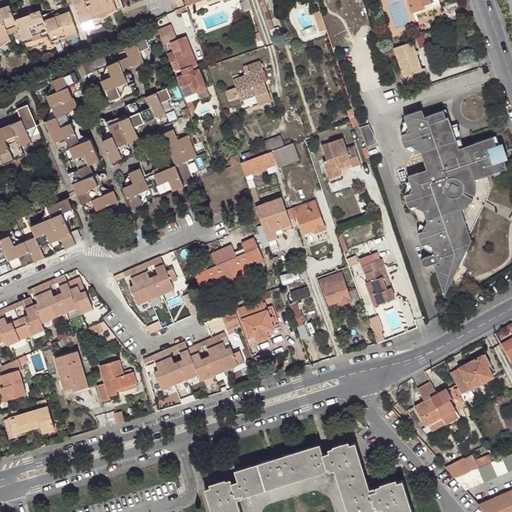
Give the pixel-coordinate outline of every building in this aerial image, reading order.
[(114,0),(73,0),(74,0),(81,20),(117,7),(114,0)] [(409,0),(413,11),(427,6),(427,5),(440,1),(440,0),(409,0)] [(15,20),(10,6),(0,9),(0,12),(2,18),(0,18),(0,41),(10,38),(9,35),(7,29),(17,25),(15,20)] [(118,11),(117,7),(81,20),(82,23),(118,11)] [(41,10),(15,20),(17,25),(19,31),(23,40),(32,37),(41,34),(48,31),(45,21),(41,10)] [(71,12),(45,21),(48,31),(53,46),(79,36),(71,12)] [(9,35),(19,31),(17,25),(7,29),(9,35)] [(183,75),(177,77),(184,96),(197,92),(207,88),(200,70),(195,72),(194,68),(198,66),(187,36),(171,42),(175,51),(168,54),(174,72),(181,69),(183,75)] [(0,46),(12,42),(10,38),(0,41),(0,46)] [(145,49),(141,38),(121,47),(125,57),(106,65),(101,56),(80,64),(84,75),(93,71),(107,103),(118,98),(114,87),(123,83),(119,73),(140,64),(135,53),(145,49)] [(422,66),(412,40),(394,46),(405,74),(412,71),(415,77),(429,72),(426,65),(422,66)] [(256,96),(268,92),(261,71),(263,70),(261,61),(247,66),(250,74),(234,80),(242,101),(256,96)] [(73,122),(76,114),(67,93),(78,88),(72,76),(53,85),(57,95),(47,99),(57,122),(47,126),(52,137),(75,127),(73,122)] [(210,96),(207,88),(197,92),(200,99),(210,96)] [(167,99),(163,89),(143,97),(147,108),(137,112),(133,102),(121,107),(126,117),(106,125),(111,136),(100,141),(108,162),(120,157),(116,147),(136,139),(131,128),(162,115),(157,104),(167,99)] [(271,102),(268,92),(256,96),(260,106),(271,102)] [(10,121),(0,125),(0,170),(25,160),(21,148),(30,144),(25,133),(35,128),(26,107),(16,112),(21,123),(12,126),(10,121)] [(445,297),(473,240),(464,214),(470,211),(474,208),(477,204),(481,198),(481,193),(482,185),(480,180),(500,173),(505,160),(497,136),(474,144),(476,147),(465,151),(458,153),(451,133),(455,132),(454,131),(447,108),(433,113),(434,118),(427,121),(426,116),(423,109),(405,115),(409,127),(406,132),(410,146),(415,148),(421,150),(427,169),(429,174),(410,181),(406,182),(410,193),(414,206),(423,231),(427,243),(431,255),(423,258),(421,260),(421,263),(422,266),(425,267),(434,264),(445,297)] [(349,115),(351,121),(358,119),(355,112),(349,115)] [(358,119),(351,121),(354,129),(361,127),(358,119)] [(406,132),(409,127),(403,124),(401,128),(401,137),(404,144),(408,149),(412,152),(415,148),(410,146),(406,132)] [(75,127),(52,137),(61,158),(67,155),(71,166),(94,156),(90,145),(81,141),(75,127)] [(372,128),(362,131),(368,149),(369,151),(379,148),(372,128)] [(145,182),(143,178),(140,171),(130,176),(134,186),(124,190),(133,212),(144,207),(139,197),(169,184),(174,194),(196,184),(188,164),(198,159),(188,138),(178,142),(174,132),(163,137),(175,164),(177,168),(145,182)] [(268,148),(284,143),(282,134),(266,138),(268,148)] [(350,159),(352,166),(360,164),(354,146),(347,148),(344,139),(322,146),(327,161),(324,162),(328,174),(340,170),(338,163),(350,159)] [(295,143),(276,151),(282,168),(301,160),(295,143)] [(276,151),(270,153),(275,165),(277,169),(282,168),(276,151)] [(270,153),(242,163),(247,176),(275,165),(270,153)] [(99,166),(94,156),(71,166),(75,176),(70,178),(76,193),(94,186),(88,171),(99,166)] [(340,170),(352,166),(350,159),(338,163),(340,170)] [(175,164),(143,178),(145,182),(177,168),(175,164)] [(341,174),(340,170),(328,174),(329,178),(341,174)] [(489,184),(488,177),(480,180),(482,185),(481,193),(481,198),(477,204),(474,208),(470,211),(464,214),(470,233),(480,214),(486,203),(488,197),(489,191),(489,184)] [(100,199),(94,186),(76,193),(83,208),(92,204),(96,214),(118,205),(113,194),(100,199)] [(409,207),(414,206),(410,193),(405,194),(405,200),(407,203),(409,207)] [(257,206),(261,220),(271,247),(279,245),(276,237),(278,236),(277,231),(292,225),(290,220),(295,218),(292,209),(287,211),(282,197),(257,206)] [(296,208),(292,209),(295,218),(298,217),(304,234),(311,231),(312,233),(325,229),(315,202),(296,208)] [(35,239),(13,249),(18,262),(22,272),(45,262),(41,252),(62,243),(66,251),(75,247),(62,217),(73,212),(69,203),(49,212),(53,221),(31,230),(35,239)] [(422,245),(427,243),(423,231),(418,233),(418,237),(420,242),(422,245)] [(83,243),(78,232),(72,234),(77,246),(83,243)] [(222,249),(233,277),(248,270),(246,266),(255,262),(257,264),(265,261),(255,237),(242,242),(246,253),(237,257),(232,245),(222,249)] [(0,269),(18,262),(13,249),(9,241),(0,244),(0,269)] [(218,283),(233,277),(222,249),(212,253),(217,266),(208,270),(203,260),(191,265),(200,288),(209,285),(208,282),(216,279),(218,283)] [(375,260),(373,253),(360,257),(365,272),(370,271),(373,279),(367,281),(375,304),(395,297),(392,286),(388,287),(381,266),(384,265),(382,258),(380,258),(375,260)] [(161,276),(155,279),(163,298),(176,292),(172,285),(179,282),(174,271),(167,274),(161,262),(155,264),(157,267),(161,276)] [(157,267),(155,264),(143,269),(144,273),(157,267)] [(392,286),(384,265),(381,266),(388,287),(392,286)] [(143,269),(136,273),(150,303),(163,298),(155,279),(149,281),(144,273),(143,269)] [(233,277),(234,280),(250,273),(248,270),(233,277)] [(346,285),(341,271),(323,278),(331,303),(339,300),(341,303),(352,299),(353,302),(361,300),(354,283),(346,285)] [(370,271),(365,272),(364,273),(367,281),(373,279),(370,271)] [(150,303),(136,273),(128,276),(129,279),(133,287),(129,290),(137,308),(150,303)] [(64,292),(58,295),(66,313),(79,308),(68,285),(64,275),(57,278),(59,283),(64,292)] [(219,286),(234,280),(233,277),(218,283),(219,286)] [(57,278),(46,284),(48,288),(59,283),(57,278)] [(82,281),(68,285),(79,308),(81,314),(94,307),(86,291),(81,292),(80,289),(84,286),(82,281)] [(46,284),(39,287),(53,318),(66,313),(58,295),(53,298),(48,288),(46,284)] [(36,303),(32,305),(41,324),(53,318),(39,287),(31,290),(32,294),(36,303)] [(308,288),(289,293),(292,304),(311,299),(308,288)] [(267,307),(263,297),(239,305),(250,336),(256,334),(258,337),(261,339),(268,337),(270,333),(268,329),(276,326),(269,307),(267,307)] [(25,323),(20,326),(26,338),(43,329),(41,324),(32,305),(29,299),(22,302),(24,306),(28,316),(23,318),(25,323)] [(22,302),(1,311),(3,315),(24,306),(22,302)] [(0,311),(0,327),(6,340),(8,345),(26,338),(20,326),(15,328),(12,323),(7,324),(3,315),(1,311),(0,311)] [(382,314),(373,315),(376,340),(385,339),(382,314)] [(222,333),(214,337),(227,369),(247,360),(242,349),(235,352),(232,345),(227,347),(223,337),(222,333)] [(211,355),(208,356),(216,374),(227,369),(214,337),(205,340),(207,345),(211,355)] [(511,339),(503,345),(511,362),(511,339)] [(185,357),(180,359),(188,378),(201,372),(190,347),(186,340),(178,343),(180,347),(185,357)] [(180,347),(178,343),(168,347),(170,351),(180,347)] [(198,344),(190,347),(201,372),(204,380),(216,374),(208,356),(204,358),(200,348),(198,344)] [(168,347),(162,350),(176,384),(188,378),(180,359),(174,362),(170,351),(168,347)] [(176,384),(162,350),(154,353),(156,357),(161,368),(155,370),(164,389),(176,384)] [(73,382),(86,378),(79,351),(56,357),(65,390),(74,388),(73,382)] [(28,359),(26,354),(19,358),(21,362),(21,363),(28,359)] [(482,356),(451,372),(466,400),(475,396),(472,389),(494,378),(488,365),(487,366),(482,356)] [(22,368),(21,363),(21,362),(19,358),(0,365),(0,370),(1,375),(5,386),(1,386),(5,400),(27,393),(20,369),(22,368)] [(103,372),(94,375),(102,401),(111,398),(110,395),(118,393),(117,392),(116,388),(137,382),(133,370),(124,373),(119,359),(100,364),(103,372)] [(89,387),(86,378),(73,382),(74,388),(75,390),(89,387)] [(116,388),(117,392),(138,385),(137,382),(116,388)] [(445,422),(459,415),(451,399),(453,398),(447,388),(437,393),(431,382),(425,385),(445,422)] [(445,422),(425,385),(419,388),(425,401),(416,405),(421,415),(420,415),(425,426),(428,424),(431,430),(445,422)] [(38,408),(35,409),(40,424),(43,432),(56,429),(47,398),(36,401),(38,408)] [(17,407),(2,412),(10,438),(15,436),(14,432),(40,424),(35,409),(19,413),(17,407)] [(38,434),(43,432),(40,424),(14,432),(15,436),(37,430),(38,434)] [(382,505),(385,504),(380,489),(375,490),(370,492),(356,443),(344,446),(343,443),(332,446),(328,448),(330,451),(335,469),(348,511),(358,511),(361,511),(360,511),(371,511),(370,508),(382,505)] [(320,444),(276,457),(285,484),(335,469),(330,451),(326,452),(323,453),(320,444)] [(493,462),(456,478),(466,489),(511,469),(511,453),(498,460),(493,462)] [(444,465),(448,469),(452,474),(456,478),(493,462),(490,454),(476,460),(474,455),(464,459),(463,457),(444,465)] [(272,458),(234,470),(237,481),(242,497),(285,484),(276,457),(272,458)] [(242,497),(237,481),(232,483),(227,484),(226,480),(204,486),(211,511),(240,511),(237,499),(242,497)] [(382,505),(383,511),(412,511),(404,481),(391,484),(390,481),(379,484),(380,489),(385,504),(382,505)] [(511,511),(511,490),(479,504),(485,511),(511,511)]
